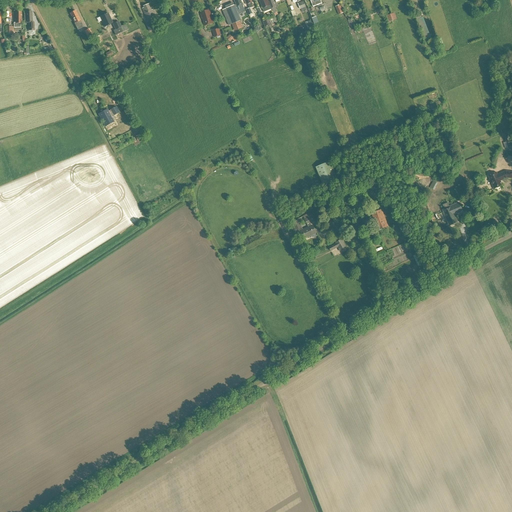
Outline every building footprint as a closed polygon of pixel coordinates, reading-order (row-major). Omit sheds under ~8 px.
[(243,28),(240,21),(241,21),(237,12),(241,10),(243,13),(245,12),(240,0),(233,0),(236,5),(235,6),(234,3),(225,7),(226,9),(222,10),(229,26),(232,25),(235,32),(243,28)] [(250,0),(244,0),(247,5),(248,5),(250,9),(247,10),(249,16),(252,14),(250,9),(253,7),(251,3),(252,3),(250,0)] [(256,0),(257,1),(259,0),(264,13),(272,10),(270,6),(267,0),(256,0)] [(421,11),(416,0),(408,0),(414,14),(421,11)] [(308,12),(304,1),(298,3),(300,9),(302,9),(303,14),(308,12)] [(144,8),(142,9),(147,20),(156,16),(153,10),(152,11),(151,8),(152,8),(150,4),(143,7),(144,8)] [(344,16),(340,5),(335,7),(340,18),(344,16)] [(203,14),(201,14),(204,26),(213,24),(209,10),(203,12),(203,14)] [(74,11),(70,14),(73,18),(72,19),(75,24),(78,31),(84,28),(77,15),(76,15),(74,11)] [(21,16),(21,12),(16,13),(16,16),(14,16),(14,18),(12,18),(12,23),(14,23),(14,28),(21,28),(21,25),(21,24),(21,16)] [(388,22),(397,20),(395,13),(386,16),(388,22)] [(100,18),(97,19),(99,23),(102,21),(104,27),(112,24),(108,14),(100,18)] [(424,17),(419,18),(426,39),(431,38),(424,17)] [(314,32),(309,21),(305,23),(309,34),(314,32)] [(119,22),(113,25),(115,30),(113,31),(116,36),(128,30),(126,24),(121,27),(119,22)] [(218,28),(212,30),(214,38),(217,37),(217,39),(220,38),(220,36),(221,36),(223,35),(222,32),(220,32),(218,28)] [(119,113),(116,107),(109,110),(113,116),(119,113)] [(98,114),(104,125),(113,120),(107,108),(99,112),(100,113),(98,114)] [(142,134),(135,137),(138,142),(144,139),(142,134)] [(511,146),(511,144),(508,134),(504,135),(506,142),(503,143),(505,149),(511,146)] [(338,180),(330,162),(316,168),(323,186),(338,180)] [(497,173),(488,176),(494,189),(497,188),(499,188),(500,187),(501,186),(500,181),(507,178),(511,178),(511,172),(506,171),(498,175),(497,173)] [(450,207),(442,210),(449,226),(458,223),(454,215),(463,212),(459,203),(450,207)] [(381,210),(372,214),(379,230),(388,226),(381,210)] [(298,220),(292,223),(296,232),(299,230),(300,232),(299,232),(303,240),(316,234),(312,225),(311,226),(311,224),(315,222),(312,215),(312,216),(310,213),(303,216),(309,228),(303,230),(302,228),(298,220)] [(336,244),(329,248),(331,252),(338,248),(340,252),(347,248),(342,240),(335,243),(336,244)]
